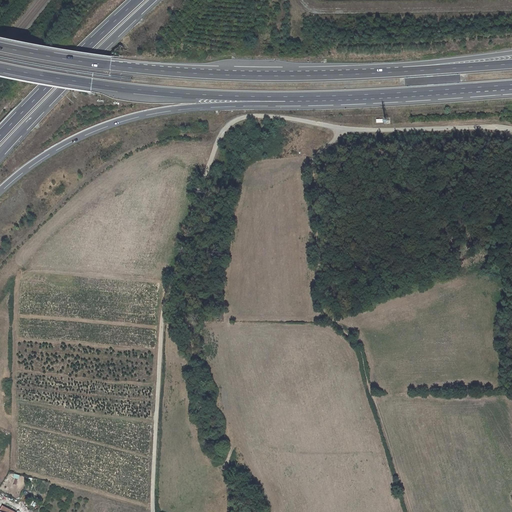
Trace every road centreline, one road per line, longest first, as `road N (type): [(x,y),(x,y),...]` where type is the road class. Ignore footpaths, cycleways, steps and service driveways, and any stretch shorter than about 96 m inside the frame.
road 1 (track): [(511,129),(371,129),(266,115),(239,118),(223,130),(162,313),(153,511)]
road 2 (motorway): [(403,71),(224,75),(0,47)]
road 3 (track): [(409,511),(361,352),(324,309),(312,173)]
road 4 (motorway): [(0,189),(54,148),(110,121),(284,97)]
road 5 (motorway): [(0,69),(151,91),(284,97)]
road 6 (motorway): [(284,97),(511,86)]
road 7 (motorway): [(0,153),(152,0)]
road 8 (motorway): [(138,0),(0,136)]
